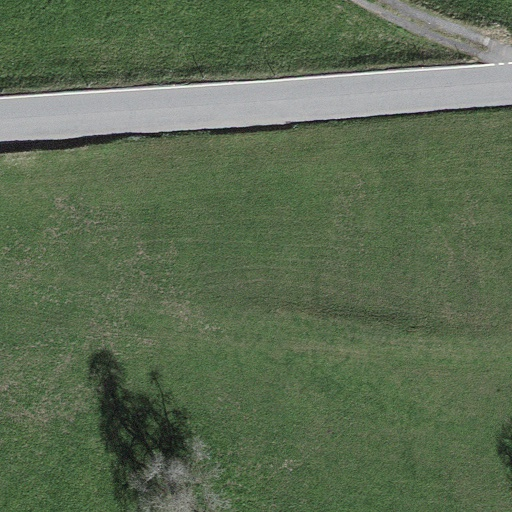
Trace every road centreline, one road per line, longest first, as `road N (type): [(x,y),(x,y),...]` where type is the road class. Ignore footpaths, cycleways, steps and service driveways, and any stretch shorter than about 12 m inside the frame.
road 1 (unclassified): [(511,84),(0,125)]
road 2 (track): [(379,0),(511,61)]
